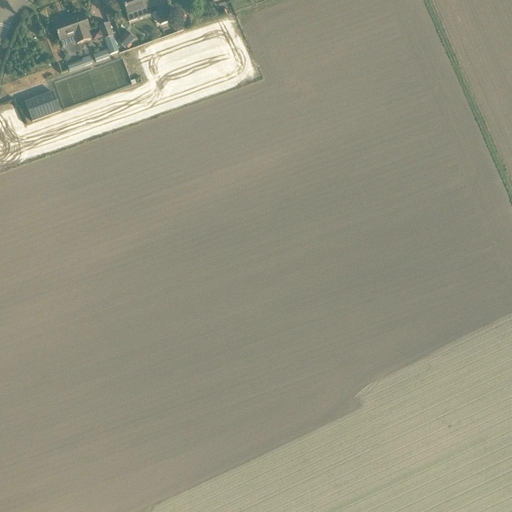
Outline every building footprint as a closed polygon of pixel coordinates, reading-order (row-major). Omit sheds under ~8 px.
[(155,7),(152,0),(122,0),(128,17),(127,18),(129,23),(137,20),(138,18),(136,14),(155,7)] [(169,7),(155,12),(160,27),(174,22),(169,7)] [(91,40),(88,32),(90,31),(85,15),(67,22),(66,20),(54,25),(58,37),(59,37),(61,42),(63,48),(76,43),(77,45),(91,40)] [(188,18),(182,15),(177,25),(178,25),(175,26),(177,33),(183,31),(182,28),(188,18)] [(99,27),(100,31),(103,39),(104,40),(110,56),(119,53),(113,37),(109,24),(99,27)] [(127,32),(117,43),(125,50),(127,48),(130,44),(135,39),(127,32)] [(96,64),(110,58),(107,51),(93,57),(96,64)] [(92,64),(90,57),(82,60),(83,62),(68,68),(70,73),(92,64)] [(60,112),(57,103),(53,94),(25,104),(32,123),(60,112)]
